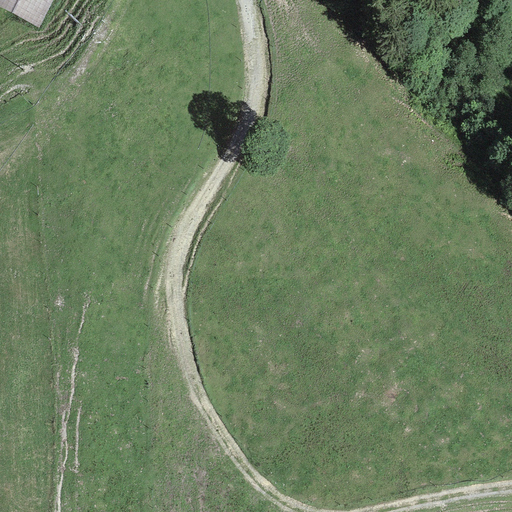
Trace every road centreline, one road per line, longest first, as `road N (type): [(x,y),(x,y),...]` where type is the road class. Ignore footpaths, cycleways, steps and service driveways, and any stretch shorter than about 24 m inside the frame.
road 1 (track): [(247,0),(259,44),(254,116),(188,232),(178,263),(180,313),(206,404),(247,471),(304,511)]
road 2 (track): [(375,511),(511,486)]
